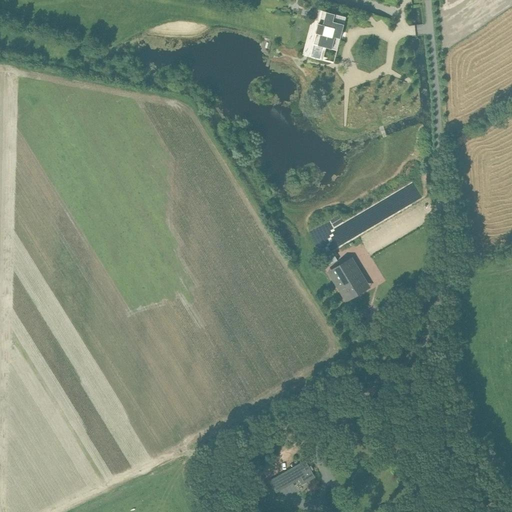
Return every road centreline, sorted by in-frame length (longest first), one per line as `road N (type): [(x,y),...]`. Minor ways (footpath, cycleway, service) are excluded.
road 1 (unclassified): [(511,491),(458,392),(426,0)]
road 2 (track): [(315,438),(332,400),(381,378),(408,354),(449,287)]
